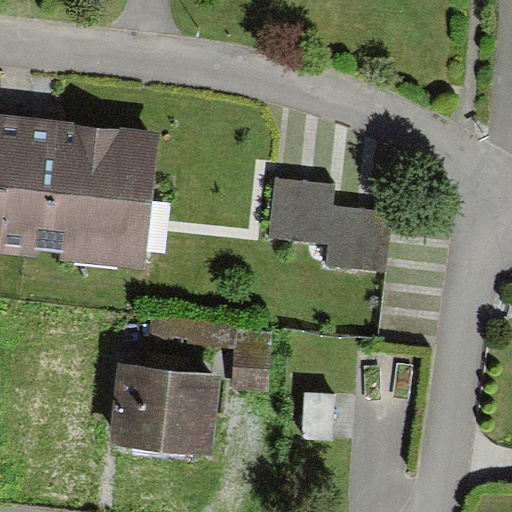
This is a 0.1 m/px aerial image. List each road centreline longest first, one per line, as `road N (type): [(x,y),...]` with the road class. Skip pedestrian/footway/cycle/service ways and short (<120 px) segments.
road 1 (residential): [(492,183),(322,93),(0,44)]
road 2 (residential): [(492,183),(436,511)]
